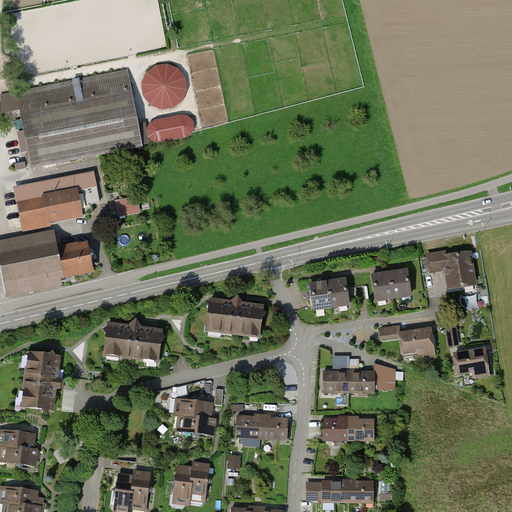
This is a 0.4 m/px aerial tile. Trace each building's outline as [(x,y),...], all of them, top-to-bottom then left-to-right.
[(153,57),(138,95),(176,110),(191,72),(153,57)] [(18,91),(34,171),(146,150),(130,69),(18,91)] [(193,112),(148,117),(150,139),(195,134),(193,112)] [(96,176),(16,190),(23,231),(86,219),(81,193),(98,189),(96,176)] [(118,217),(133,215),(132,210),(140,209),(139,193),(116,196),(118,217)] [(0,245),(0,249),(9,297),(67,286),(66,281),(60,252),(57,234),(0,245)] [(91,246),(60,252),(66,281),(96,275),(91,246)] [(480,288),(474,254),(446,259),(445,255),(429,257),(432,276),(448,274),(452,293),(480,288)] [(375,278),(379,305),(415,300),(410,272),(375,278)] [(313,286),(317,314),(354,309),(350,281),(313,286)] [(214,301),(210,334),(264,341),(268,308),(214,301)] [(457,323),(445,325),(449,342),(461,339),(457,323)] [(110,325),(106,358),(162,365),(166,332),(110,325)] [(434,332),(402,336),(405,357),(420,354),(421,361),(438,359),(434,332)] [(490,353),(457,358),(460,378),(476,376),(477,383),(494,380),(490,353)] [(57,416),(63,358),(31,355),(26,413),(57,416)] [(326,396),(352,396),(352,372),(326,372),(326,396)] [(352,396),(377,396),(377,372),(352,372),(352,396)] [(222,403),(224,388),(216,387),(215,402),(222,403)] [(212,404),(181,401),(179,418),(185,418),(211,421),(212,404)] [(211,421),(185,418),(183,436),(216,439),(217,421),(211,421)] [(265,420),(239,418),(237,441),(264,443),(265,420)] [(292,422),(265,420),(264,443),(290,445),(292,422)] [(351,421),(325,421),(325,446),(351,446),(351,421)] [(377,422),(351,421),(351,446),(377,446),(377,422)] [(37,437),(5,434),(4,450),(10,451),(35,453),(37,437)] [(35,453),(10,451),(8,468),(40,471),(42,454),(35,453)] [(196,472),(193,498),(211,499),(214,467),(196,465),(196,472)] [(179,470),(176,502),(193,504),(193,498),(196,472),(179,470)] [(135,484),(133,509),(150,511),(153,479),(136,477),(135,484)] [(119,482),(115,511),(132,511),(133,509),(135,484),(119,482)] [(343,485),(310,485),(310,505),(343,505),(343,485)] [(376,485),(343,485),(343,505),(376,505),(376,485)] [(39,494),(7,491),(5,507),(11,508),(37,510),(39,494)]
